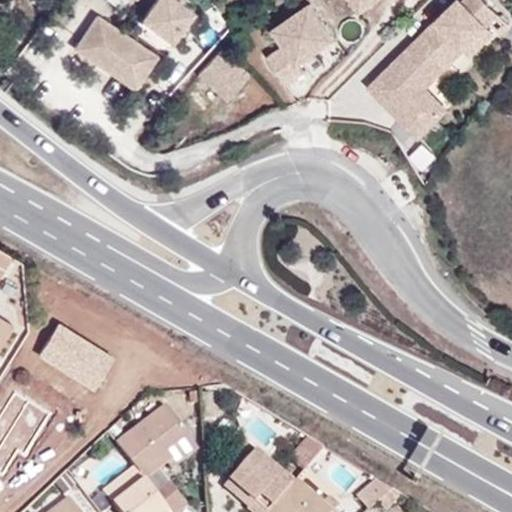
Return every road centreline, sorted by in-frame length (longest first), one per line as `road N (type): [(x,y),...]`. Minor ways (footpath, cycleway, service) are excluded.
road 1 (primary): [(0,200),(409,435)]
road 2 (residential): [(257,186),(284,173),(351,182),(426,302),(511,354)]
road 3 (primary): [(511,418),(224,270)]
road 4 (unclassified): [(0,189),(189,283),(224,270)]
road 5 (primary): [(151,226),(0,108)]
road 6 (motorway): [(409,435),(511,499)]
